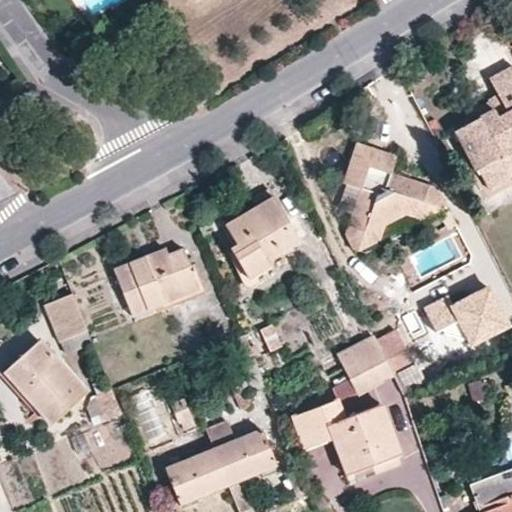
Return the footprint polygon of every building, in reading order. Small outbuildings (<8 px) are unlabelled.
[(145,40),(135,47),(148,64),(158,57),(145,40)] [(511,68),(490,79),(499,97),(507,113),(497,119),(493,112),(479,119),(455,131),(476,169),(499,157),(511,150),(511,68)] [(507,113),(499,97),(474,111),(479,119),(493,112),(497,119),(507,113)] [(344,184),(347,185),(359,190),(352,215),(346,234),(354,249),(361,251),(380,243),(384,228),(407,215),(421,221),(443,211),(445,202),(437,187),(409,177),(407,183),(401,181),(403,175),(392,172),(397,156),(357,144),(344,184)] [(511,150),(499,157),(506,168),(511,164),(511,150)] [(359,190),(347,185),(339,210),(352,215),(359,190)] [(251,200),(256,207),(273,198),(269,190),(251,200)] [(226,226),(238,245),(242,252),(236,257),(249,281),(271,267),(269,262),(300,242),(273,198),(256,207),(226,226)] [(242,252),(238,245),(232,249),(236,257),(242,252)] [(166,249),(144,258),(148,265),(169,257),(166,249)] [(148,265),(144,258),(114,270),(133,316),(163,304),(198,290),(189,269),(182,251),(169,257),(148,265)] [(198,290),(163,304),(166,311),(206,294),(195,266),(189,269),(198,290)] [(87,332),(72,295),(45,308),(58,342),(61,341),(87,332)] [(398,323),(374,335),(403,396),(446,378),(434,356),(417,363),(398,323)] [(273,326),(261,331),(271,352),(281,347),(273,326)] [(87,332),(61,341),(66,356),(93,345),(87,332)] [(250,349),(245,335),(223,345),(240,386),(233,389),(238,401),(266,389),(255,360),(250,349)] [(386,361),(374,335),(351,347),(364,373),(386,361)] [(257,345),(250,349),(255,360),(261,355),(257,345)] [(364,373),(351,347),(337,355),(350,381),(364,373)] [(44,349),(11,378),(29,398),(25,402),(53,433),(90,400),(44,349)] [(395,378),(386,361),(364,373),(350,381),(356,393),(358,397),(395,378)] [(29,398),(11,378),(4,385),(22,405),(25,402),(29,398)] [(350,381),(332,390),(336,400),(338,400),(339,402),(356,393),(350,381)] [(118,407),(111,391),(96,397),(103,414),(118,407)] [(338,400),(336,400),(292,417),(304,451),(332,441),(346,475),(373,465),(396,456),(400,454),(382,406),(346,419),(339,402),(338,400)] [(172,407),(179,424),(193,419),(186,402),(172,407)] [(118,407),(103,414),(99,415),(103,424),(121,415),(118,407)] [(193,419),(179,424),(183,433),(196,428),(193,419)] [(227,423),(206,431),(214,451),(227,487),(260,474),(258,468),(274,461),(262,431),(235,441),(227,423)] [(413,423),(401,425),(407,454),(418,451),(413,423)] [(83,434),(71,438),(76,452),(89,448),(83,434)] [(227,487),(214,451),(166,471),(178,500),(195,494),(198,499),(227,487)] [(400,466),(396,456),(373,465),(377,474),(400,466)] [(278,471),(274,461),(258,468),(260,474),(262,479),(278,471)] [(511,511),(511,470),(471,487),(479,511),(511,511)] [(199,504),(198,499),(195,494),(178,500),(182,510),(199,504)]
